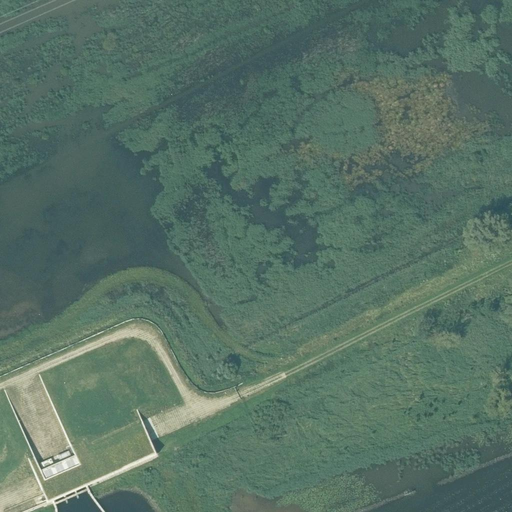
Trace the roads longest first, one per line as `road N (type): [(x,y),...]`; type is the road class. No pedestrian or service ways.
road 1 (track): [(0,385),(123,335),(148,350),(204,414),(511,263)]
road 2 (track): [(311,362),(232,354),(194,300),(161,276),(133,271),(63,322),(0,351)]
